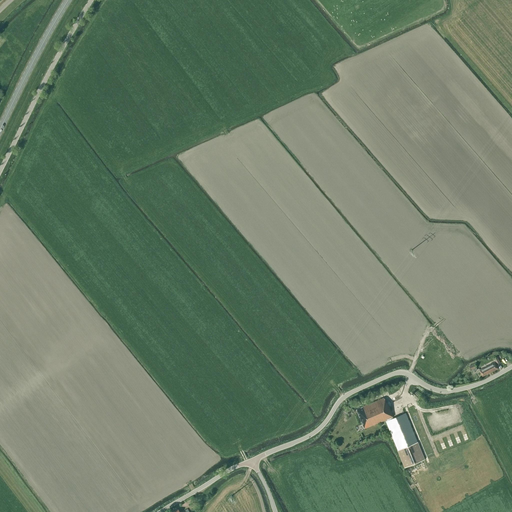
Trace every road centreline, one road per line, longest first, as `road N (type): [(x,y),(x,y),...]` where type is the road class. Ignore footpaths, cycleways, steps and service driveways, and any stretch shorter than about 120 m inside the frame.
road 1 (unclassified): [(252,460),(310,435),(345,396),(394,373),(441,391),(511,366)]
road 2 (unclassified): [(0,172),(92,0)]
road 3 (primary): [(0,128),(67,0)]
